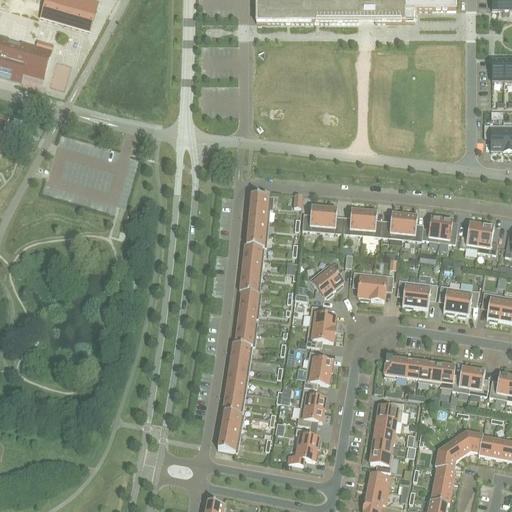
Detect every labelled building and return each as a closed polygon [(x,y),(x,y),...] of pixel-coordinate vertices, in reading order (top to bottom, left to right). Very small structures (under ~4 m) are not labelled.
[(82,0),(42,0),(37,19),(85,33),(94,3),(82,0)] [(256,0),(256,26),(323,26),(358,26),(375,26),(414,26),(414,14),(456,14),(456,9),(455,0),(256,0)] [(492,0),(492,13),(503,13),(503,0),(492,0)] [(511,0),(503,0),(503,13),(511,13),(511,0)] [(0,78),(16,83),(21,84),(23,75),(43,81),(51,55),(0,39),(0,78)] [(419,129),(418,141),(448,142),(448,129),(445,129),(445,53),(448,53),(448,42),(419,42),(419,53),(419,129)] [(53,48),(38,43),(36,49),(51,54),(53,48)] [(503,63),(492,63),(492,84),(503,84),(503,63)] [(511,63),(503,63),(503,84),(511,84),(511,63)] [(256,86),(256,118),(268,118),(268,125),(318,125),(318,118),(332,118),(332,86),(318,86),(318,77),(268,78),(268,86),(256,86)] [(511,128),(503,129),(503,156),(511,156),(511,128)] [(503,155),(503,156),(503,129),(484,129),(484,142),(491,142),(491,155),(503,155)] [(251,199),(250,211),(273,213),(274,201),(269,200),(269,198),(261,197),(261,199),(251,199)] [(302,234),(322,235),(324,210),(322,210),(322,209),(314,208),(314,209),(311,209),(310,221),(303,220),(302,234)] [(337,212),(324,210),(322,235),(342,237),(343,224),(336,223),(337,212)] [(273,214),(273,213),(250,211),(249,224),(269,226),(270,214),(273,214)] [(350,225),(343,224),(342,237),(362,239),(364,214),(362,214),(362,212),(354,211),(354,213),(351,213),(350,225)] [(362,239),(382,241),(383,227),(376,226),(377,215),(374,215),(374,213),(366,212),(366,214),(364,214),(362,239)] [(406,218),(404,218),(402,243),(422,245),(423,231),(416,231),(417,219),(414,219),(414,217),(407,216),(406,218)] [(390,228),(383,227),(382,241),(402,243),(404,218),(391,217),(390,228)] [(430,232),(423,231),(422,243),(439,245),(442,222),(439,222),(440,220),(433,219),(432,221),(431,221),(430,232)] [(444,222),(442,222),(439,245),(455,248),(457,236),(451,235),(452,225),(453,224),(451,223),(452,221),(445,220),(444,222)] [(249,224),(248,236),(268,238),(269,226),(249,224)] [(466,252),(466,251),(477,253),(478,253),(482,228),(478,227),(478,225),(471,224),(471,226),(469,226),(467,240),(461,239),(459,251),(466,252)] [(482,228),(478,253),(477,253),(477,255),(496,258),(498,246),(492,245),(494,230),(492,230),(493,228),(486,227),(486,228),(482,228)] [(248,236),(247,249),(265,251),(267,252),(268,238),(248,236)] [(245,249),(243,260),(263,263),(265,251),(247,249),(245,249)] [(243,260),(242,272),(262,274),(263,263),(243,260)] [(320,276),(334,294),(336,293),(337,294),(343,289),(342,288),(344,287),(329,268),(320,276)] [(261,285),(262,274),(242,272),(241,283),(261,285)] [(333,295),(334,294),(320,276),(310,283),(325,301),(326,300),(327,302),(334,297),(333,295)] [(369,302),(371,302),(374,278),(354,276),(352,288),(360,289),(358,301),(361,301),(361,303),(369,304),(369,302)] [(371,302),(371,304),(384,305),(386,292),(393,292),(394,280),(374,278),(371,302)] [(240,295),(241,295),(260,297),(261,285),(241,283),(240,295)] [(418,292),(418,286),(399,284),(397,297),(404,298),(402,309),(405,310),(405,311),(413,312),(413,311),(415,311),(418,292)] [(418,286),(415,311),(428,313),(430,301),(436,302),(438,289),(418,286)] [(443,315),(446,315),(446,317),(454,318),(454,316),(456,317),(460,292),(441,289),(439,302),(445,303),(443,315)] [(309,291),(298,290),(297,298),(308,299),(309,291)] [(479,295),(460,292),(456,317),(458,317),(458,319),(466,320),(466,318),(469,319),(471,307),(477,308),(479,295)] [(241,295),(240,307),(260,309),(262,297),(260,297),(241,295)] [(488,310),(486,322),(499,324),(504,299),(484,296),(482,309),(488,310)] [(511,300),(504,299),(499,324),(511,326),(511,300)] [(309,302),(295,300),(294,307),(308,309),(309,302)] [(258,322),(260,309),(240,307),(238,318),(238,321),(256,323),(256,322),(258,322)] [(336,331),(337,323),(335,322),(336,320),(324,318),(325,311),(312,309),(309,328),(334,331),(334,330),(336,331)] [(238,323),(236,335),(256,338),(258,325),(256,325),(256,323),(238,321),(238,323)] [(320,344),(333,346),(335,333),(334,333),(334,331),(309,328),(307,345),(306,350),(307,350),(319,351),(320,344)] [(235,347),(253,350),(255,350),(256,338),(236,335),(235,347)] [(253,350),(235,347),(233,346),(231,358),(251,361),(253,350)] [(307,373),(331,377),(331,375),(333,375),(334,367),(332,367),(333,365),(322,363),(323,357),(310,355),(307,373)] [(231,358),(229,369),(249,372),(251,361),(231,358)] [(396,379),(398,362),(386,360),(384,378),(396,379)] [(409,363),(398,362),(396,379),(407,381),(409,363)] [(421,365),(409,363),(407,381),(418,382),(419,382),(421,365)] [(418,385),(429,386),(432,366),(421,365),(419,382),(418,382),(418,385)] [(444,368),(432,366),(429,386),(440,388),(441,388),(444,368)] [(455,369),(444,368),(441,388),(440,388),(440,390),(452,392),(454,381),(454,380),(455,369)] [(229,369),(228,381),(248,384),(249,372),(229,369)] [(469,397),(473,372),(462,370),(460,382),(454,381),(452,392),(452,394),(458,395),(459,390),(470,392),(469,397)] [(489,386),(483,385),(485,374),(473,372),(469,397),(487,400),(489,386)] [(331,377),(307,373),(304,390),(317,393),(318,387),(329,388),(329,387),(331,387),(332,379),(330,379),(331,377)] [(506,403),(511,379),(509,378),(509,377),(501,375),(501,377),(499,377),(497,388),(491,387),(489,400),(506,403)] [(228,381),(226,392),(246,395),(248,384),(228,381)] [(226,392),(224,403),(244,406),(246,395),(226,392)] [(304,393),(301,410),(324,414),(325,412),(326,412),(328,405),(326,404),(326,403),(315,401),(316,395),(304,393)] [(222,415),(225,415),(242,418),(244,406),(224,403),(222,415)] [(391,405),(390,411),(379,410),(377,421),(396,424),(396,425),(401,425),(404,407),(391,405)] [(324,414),(301,410),(298,428),(310,430),(311,424),(322,426),(324,414)] [(225,415),(222,428),(242,431),(245,418),(242,418),(225,415)] [(394,435),(396,425),(396,424),(377,421),(375,432),(394,435)] [(285,428),(277,426),(275,437),(283,439),(285,428)] [(222,428),(220,440),(240,444),(242,431),(222,428)] [(317,451),(319,451),(320,444),(319,443),(319,442),(308,440),(309,434),(297,432),(295,438),(298,438),(296,449),(317,453),(317,451)] [(394,435),(375,432),(374,444),(392,447),(395,448),(397,435),(394,435)] [(452,445),(463,460),(470,455),(466,435),(452,445)] [(466,435),(470,455),(479,457),(479,459),(483,438),(466,435)] [(483,438),(479,459),(490,461),(494,442),(483,440),(483,438)] [(238,456),(240,444),(220,440),(218,453),(238,456)] [(494,442),(490,461),(501,463),(505,445),(494,442)] [(392,447),(374,444),(372,455),(391,458),(392,447)] [(463,460),(452,445),(438,454),(455,465),(463,460)] [(511,446),(505,445),(501,463),(511,465),(511,446)] [(288,466),(303,469),(304,463),(315,465),(315,463),(317,464),(318,456),(316,456),(317,453),(296,449),(294,460),(289,460),(288,466)] [(455,465),(438,454),(435,471),(456,475),(456,474),(454,474),(455,465)] [(391,458),(372,455),(370,467),(377,468),(376,474),(390,476),(393,458),(391,458)] [(456,475),(435,471),(437,471),(435,482),(454,486),(456,475)] [(371,477),(368,490),(368,491),(388,494),(391,481),(371,477)] [(454,486),(435,482),(433,494),(451,497),(454,486)] [(365,504),(364,508),(381,511),(382,507),(386,508),(388,494),(368,491),(366,503),(365,503),(365,504)] [(427,504),(449,508),(451,497),(433,494),(431,504),(427,504)]
